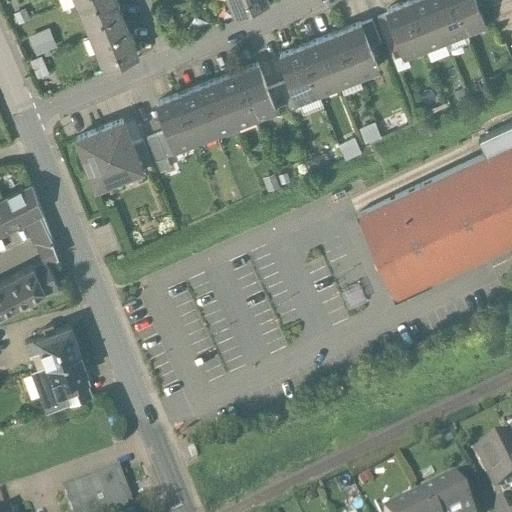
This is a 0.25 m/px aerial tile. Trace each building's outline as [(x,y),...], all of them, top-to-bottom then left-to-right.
[(80,0),(93,31),(123,18),(117,5),(120,4),(118,0),(80,0)] [(230,0),(235,10),(260,0),(230,0)] [(444,38),(429,0),(408,0),(407,1),(424,45),(444,38)] [(464,30),(452,0),(429,0),(444,38),(464,30)] [(452,0),(464,30),(484,22),(475,0),(452,0)] [(511,0),(490,0),(504,36),(511,33),(511,0)] [(424,45),(407,1),(387,8),(389,14),(397,33),(404,53),(424,45)] [(29,18),(25,9),(16,13),(20,22),(29,18)] [(397,33),(389,14),(379,18),(386,37),(397,33)] [(123,18),(93,31),(107,63),(136,51),(133,43),(136,42),(132,32),(129,33),(123,18)] [(339,29),(357,75),(378,67),(369,45),(361,26),(360,21),(339,29)] [(379,40),(372,22),(361,26),(369,45),(379,40)] [(55,44),(48,28),(32,36),(39,51),(55,44)] [(357,75),(339,29),(320,37),(338,83),(357,75)] [(338,83),(320,37),(300,45),(318,91),(338,83)] [(318,91),(300,45),(280,53),(290,80),(298,99),(318,91)] [(47,70),(41,57),(31,61),(37,75),(47,70)] [(236,70),(254,115),(275,106),(268,89),(257,61),(236,70)] [(254,115),(236,70),(217,78),(235,123),(254,115)] [(235,123),(217,78),(197,85),(215,130),(235,123)] [(298,99),(290,80),(279,85),(288,106),(299,102),(298,99)] [(215,130),(197,85),(177,93),(195,138),(215,130)] [(288,106),(279,85),(268,89),(275,106),(277,111),(288,106)] [(195,138),(177,93),(157,101),(168,129),(175,146),(195,138)] [(122,119),(76,137),(95,184),(140,167),(131,142),(124,123),(122,119)] [(142,138),(134,119),(124,123),(131,142),(142,138)] [(379,134),(373,121),(359,128),(365,141),(379,134)] [(394,297),(511,243),(511,124),(479,139),(487,155),(357,214),(394,297)] [(175,146),(168,129),(158,134),(165,152),(176,148),(175,146)] [(165,152),(158,134),(147,138),(155,157),(165,152)] [(360,150),(354,137),(340,143),(346,157),(360,150)] [(171,167),(165,152),(155,157),(161,171),(171,167)] [(326,163),(322,153),(312,158),(316,167),(326,163)] [(290,180),(286,171),(278,174),(282,183),(290,180)] [(279,185),(274,173),(264,177),(269,189),(279,185)] [(30,185),(0,200),(0,233),(25,221),(37,248),(53,240),(32,184),(30,185)] [(237,196),(235,190),(227,193),(230,200),(237,196)] [(59,258),(53,240),(37,248),(43,260),(45,260),(46,263),(59,258)] [(43,260),(0,281),(0,310),(56,283),(46,263),(45,260),(43,260)] [(45,366),(77,353),(68,326),(24,343),(28,355),(40,350),(45,366)] [(77,353),(45,366),(50,377),(41,380),(46,393),(56,389),(73,383),(75,386),(84,383),(80,374),(85,372),(77,353)] [(50,377),(45,366),(31,371),(40,395),(46,393),(41,380),(50,377)] [(87,382),(84,383),(75,386),(73,383),(56,389),(46,393),(40,395),(46,411),(92,395),(87,382)] [(511,486),(511,444),(510,441),(475,459),(494,496),(511,486)] [(131,511),(117,474),(65,494),(71,511),(131,511)] [(469,511),(454,483),(398,511),(469,511)]
